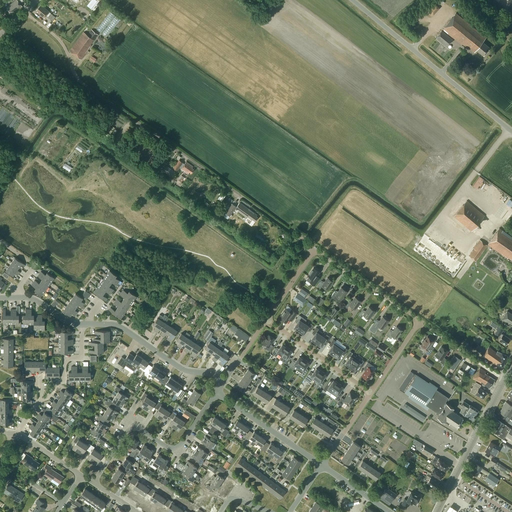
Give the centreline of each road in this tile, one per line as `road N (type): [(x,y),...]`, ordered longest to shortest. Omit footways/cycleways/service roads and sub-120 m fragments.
road 1 (track): [(295,234),(81,82),(59,39),(24,12)]
road 2 (unclassified): [(511,131),(352,0)]
road 3 (residential): [(90,482),(131,423),(176,449),(215,394)]
road 4 (secondary): [(437,511),(511,364)]
road 5 (residential): [(223,381),(186,371),(116,325),(89,324)]
road 6 (residential): [(18,434),(63,380),(63,359),(81,359),(81,325)]
road 7 (residential): [(420,320),(315,247)]
road 8 (residential): [(266,320),(370,393)]
road 9 (residential): [(320,465),(215,394)]
